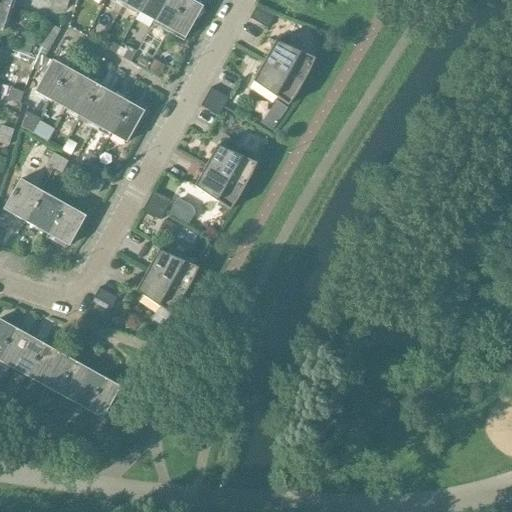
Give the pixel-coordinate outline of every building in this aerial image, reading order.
[(65,0),(54,0),(52,6),(53,6),(65,10),(68,1),(65,0)] [(125,0),(123,5),(138,13),(145,0),(125,0)] [(145,0),(138,13),(153,21),(164,0),(145,0)] [(164,0),(153,21),(169,30),(185,0),(164,0)] [(188,0),(185,0),(169,30),(184,38),(201,7),(188,0)] [(0,5),(0,31),(1,32),(8,8),(0,5)] [(255,10),(254,9),(248,19),(249,20),(250,20),(266,29),(272,20),(255,10)] [(36,52),(45,57),(60,30),(51,25),(36,52)] [(314,59),(274,41),(263,62),(301,83),(308,72),(314,59)] [(19,42),(16,50),(29,54),(31,47),(19,42)] [(128,47),(122,59),(129,63),(135,52),(128,47)] [(16,50),(13,58),(26,62),(29,54),(16,50)] [(42,71),(49,59),(40,55),(34,66),(42,71)] [(140,58),(135,66),(145,72),(149,63),(140,58)] [(153,60),(147,71),(159,77),(165,67),(153,60)] [(34,92),(50,101),(67,70),(52,61),(34,92)] [(301,83),(263,62),(252,82),(287,106),(295,94),(301,83)] [(82,78),(67,70),(50,101),(65,109),(82,78)] [(97,86),(82,78),(65,109),(80,118),(97,86)] [(112,95),(97,86),(80,118),(95,126),(112,95)] [(227,98),(211,89),(210,88),(205,98),(222,107),(227,98)] [(22,93),(10,89),(7,97),(20,101),(22,93)] [(127,103),(112,95),(95,126),(110,134),(127,103)] [(222,107),(205,98),(199,107),(200,107),(201,107),(217,116),(222,107)] [(275,102),(272,106),(283,114),(286,110),(275,102)] [(143,112),(127,103),(110,134),(125,143),(143,112)] [(0,127),(0,134),(10,138),(12,130),(0,127)] [(10,138),(0,134),(0,143),(8,146),(10,138)] [(67,140),(61,151),(70,155),(76,144),(67,140)] [(255,163),(216,146),(205,166),(243,188),(249,176),(255,163)] [(48,166),(55,170),(61,158),(54,154),(48,166)] [(61,158),(55,170),(61,173),(67,162),(61,158)] [(243,188),(205,166),(193,186),(229,211),(237,199),(243,188)] [(97,194),(103,185),(104,183),(96,179),(89,190),(97,194)] [(19,180),(2,210),(25,222),(41,193),(19,180)] [(41,193),(25,222),(46,234),(63,205),(41,193)] [(169,203),(152,194),(151,193),(146,202),(164,212),(169,203)] [(176,199),(170,210),(177,215),(184,203),(176,199)] [(164,212),(146,202),(141,211),(142,212),(159,221),(164,212)] [(63,205),(46,234),(68,246),(84,217),(63,205)] [(182,228),(176,238),(191,247),(197,236),(182,228)] [(158,251),(146,271),(185,292),(191,281),(197,268),(158,251)] [(185,292),(146,271),(135,291),(170,315),(178,304),(185,292)] [(94,299),(110,308),(116,299),(99,289),(98,288),(93,298),(94,299)] [(0,351),(13,328),(0,321),(0,351)] [(28,337),(13,328),(0,351),(0,362),(11,368),(28,337)] [(43,345),(28,337),(11,368),(26,377),(43,345)] [(58,353),(43,345),(26,377),(40,385),(58,353)] [(73,362),(58,353),(40,385),(56,393),(73,362)] [(88,370),(73,362),(56,393),(70,402),(88,370)] [(103,379),(88,370),(70,402),(86,410),(103,379)] [(119,387),(103,379),(86,410),(101,419),(119,387)] [(12,400),(4,395),(0,402),(0,408),(5,412),(12,400)] [(21,410),(11,404),(6,413),(17,418),(21,410)] [(29,425),(36,429),(43,417),(35,413),(29,425)] [(50,421),(43,417),(36,429),(44,433),(50,421)] [(59,441),(66,445),(72,434),(65,430),(59,441)] [(96,448),(80,438),(72,434),(66,445),(74,450),(90,459),(96,448)]
